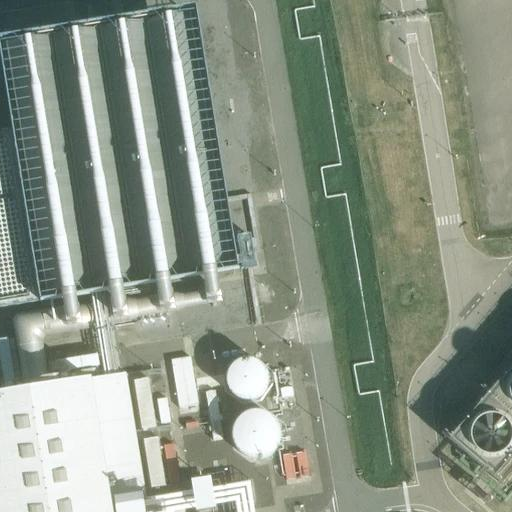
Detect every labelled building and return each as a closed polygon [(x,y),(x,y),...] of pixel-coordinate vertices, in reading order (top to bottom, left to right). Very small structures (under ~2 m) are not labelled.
[(196,21),(0,51),(0,82),(42,344),(242,312),(196,21)] [(231,400),(267,398),(266,360),(229,362),(231,400)] [(113,511),(92,381),(0,396),(0,511),(113,511)] [(511,390),(455,457),(502,497),(511,485),(511,390)] [(267,465),(287,428),(250,408),(230,444),(267,465)]
